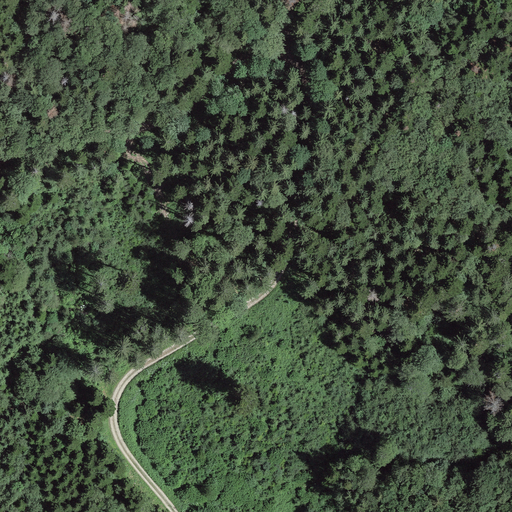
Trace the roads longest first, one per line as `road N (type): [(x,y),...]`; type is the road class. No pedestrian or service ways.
road 1 (track): [(175,511),(118,439),(112,409),(135,373),(248,310),(275,288),(287,262),(316,101),(276,0)]
road 2 (track): [(0,159),(154,126),(253,55),(297,51)]
